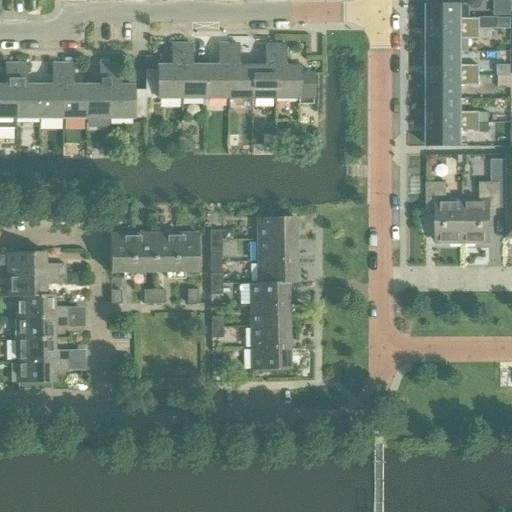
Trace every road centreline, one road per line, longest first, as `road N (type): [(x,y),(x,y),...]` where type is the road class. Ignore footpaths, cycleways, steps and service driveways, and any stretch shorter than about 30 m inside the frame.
road 1 (residential): [(0,31),(55,31),(91,11),(380,13)]
road 2 (residential): [(382,352),(380,13)]
road 3 (residential): [(95,416),(116,423),(343,419),(375,398),(382,352)]
road 4 (residential): [(95,416),(90,241),(0,237)]
road 5 (residential): [(382,352),(511,351)]
